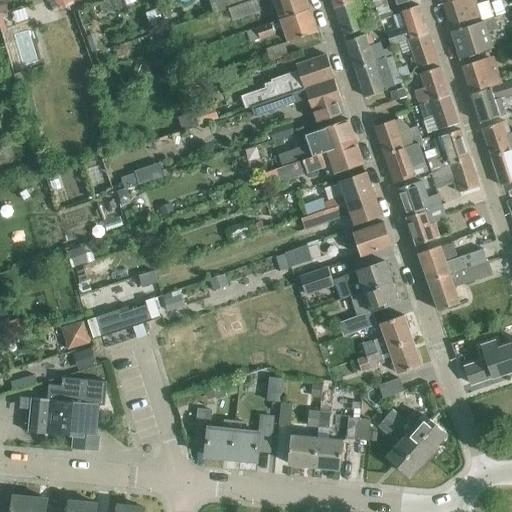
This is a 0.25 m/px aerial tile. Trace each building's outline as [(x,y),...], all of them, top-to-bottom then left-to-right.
[(79,3),(78,0),(46,0),(52,14),(79,3)] [(259,10),(255,0),(251,0),(229,8),(233,19),(259,10)] [(273,0),(275,3),(280,20),(309,10),(305,0),(273,0)] [(332,0),(336,8),(360,0),(332,0)] [(374,0),(360,0),(336,8),(344,34),(366,27),(365,23),(362,24),(359,17),(368,14),(366,8),(374,5),(377,14),(379,13),(374,0)] [(374,0),(379,13),(377,14),(378,16),(391,12),(386,0),(394,0),(397,5),(411,0),(374,0)] [(459,0),(444,5),(453,32),(484,22),(476,0),(459,0)] [(390,46),(398,44),(427,34),(417,6),(399,12),(400,15),(394,17),(392,17),(397,31),(386,35),(390,46)] [(309,10),(280,20),(247,32),(250,42),(261,38),(262,40),(275,35),(274,33),(284,30),(288,42),(317,32),(309,10)] [(392,17),(394,17),(392,12),(391,12),(378,16),(380,22),(392,17)] [(484,22),(453,32),(462,59),(493,49),(488,32),(498,29),(495,19),(484,22)] [(427,34),(398,44),(403,57),(411,54),(415,64),(412,65),(413,68),(436,61),(427,34)] [(347,42),(356,68),(356,69),(383,60),(383,59),(390,56),(387,49),(380,51),(378,44),(367,48),(364,40),(368,38),(366,35),(347,42)] [(266,50),(270,62),(286,56),(283,45),(266,50)] [(245,108),(334,79),(326,56),(297,66),(299,71),(271,80),(272,83),(265,85),(266,89),(241,97),(245,108)] [(390,57),(383,60),(356,69),(365,96),(402,83),(400,78),(400,77),(398,70),(395,71),(390,57)] [(464,68),(473,94),(502,85),(494,62),(488,64),(487,60),(464,68)] [(407,66),(398,70),(400,77),(410,74),(407,66)] [(411,93),(416,107),(448,97),(439,68),(413,77),(414,81),(418,80),(421,89),(411,93)] [(317,126),(345,117),(342,103),(334,79),(245,108),(246,110),(251,108),(255,118),(309,100),(313,111),(317,126)] [(511,81),(502,85),(473,94),(482,122),(505,115),(500,99),(511,95),(511,81)] [(448,97),(416,107),(421,122),(431,119),(436,131),(457,124),(448,97)] [(215,107),(194,113),(199,127),(219,120),(215,107)] [(199,127),(194,113),(178,119),(183,132),(199,127)] [(277,155),(281,167),(354,142),(346,120),(317,130),(303,135),(306,145),(277,155)] [(376,127),(385,155),(416,144),(422,142),(421,136),(411,139),(408,130),(398,133),(395,121),(376,127)] [(483,129),(492,157),(511,150),(511,133),(505,136),(503,128),(507,126),(506,122),(483,129)] [(428,161),(431,170),(468,159),(459,132),(433,141),(439,157),(428,161)] [(354,142),(281,167),(262,174),(266,184),(279,179),(280,182),(293,178),(291,174),(303,170),(305,174),(323,168),(326,172),(328,176),(362,165),(354,142)] [(138,168),(161,161),(156,144),(133,150),(138,168)] [(416,144),(385,155),(394,183),(413,177),(412,172),(424,168),(416,144)] [(511,150),(492,157),(501,185),(511,181),(511,150)] [(468,159),(431,170),(432,175),(437,190),(456,184),(459,194),(478,188),(468,159)] [(137,169),(121,174),(128,199),(144,194),(137,169)] [(326,205),(328,210),(372,195),(365,174),(339,183),(339,184),(324,189),(327,198),(324,199),(326,205)] [(421,182),(397,190),(406,218),(442,205),(439,196),(427,200),(421,182)] [(328,210),(315,215),(294,222),(298,232),(349,214),(353,225),(379,215),(372,195),(328,210)] [(442,205),(406,218),(416,246),(439,238),(433,222),(446,218),(442,205)] [(255,233),(250,219),(229,226),(234,240),(255,233)] [(356,242),(361,256),(391,246),(383,224),(354,234),(352,230),(341,234),(345,246),(356,242)] [(491,224),(473,232),(478,244),(497,236),(491,224)] [(88,244),(75,245),(77,262),(90,261),(88,244)] [(285,255),(291,269),(313,260),(308,246),(285,255)] [(418,254),(428,282),(487,262),(483,250),(445,263),(439,247),(418,254)] [(344,277),(351,296),(392,282),(385,262),(344,277)] [(487,262),(428,282),(437,310),(459,303),(453,287),(491,274),(487,262)] [(299,277),(306,294),(334,285),(329,268),(299,277)] [(358,317),(400,302),(392,282),(351,296),(358,317)] [(119,311),(96,318),(97,321),(102,336),(103,337),(125,330),(152,321),(161,319),(154,299),(146,302),(147,306),(120,315),(119,311)] [(362,344),(366,356),(413,340),(405,315),(381,323),(385,336),(362,344)] [(359,331),(354,318),(347,320),(352,334),(359,331)] [(102,336),(97,321),(89,324),(94,338),(102,336)] [(68,350),(91,344),(85,322),(62,329),(68,350)] [(323,341),(329,355),(341,350),(335,336),(323,341)] [(413,340),(366,356),(358,359),(362,371),(393,359),(398,373),(422,365),(413,340)] [(490,359),(479,363),(467,367),(472,384),(495,376),(495,374),(506,370),(507,372),(511,370),(511,346),(499,350),(502,360),(491,364),(490,359)] [(92,349),(73,354),(79,372),(97,366),(92,349)] [(95,452),(99,406),(101,406),(105,407),(107,382),(63,378),(62,386),(49,385),(47,400),(33,398),(29,433),(73,438),(72,449),(95,452)] [(378,386),(382,398),(404,391),(399,378),(378,386)] [(217,400),(238,394),(234,382),(213,388),(217,400)] [(320,413),(327,413),(328,409),(330,409),(332,385),(322,384),(320,413)] [(278,425),(288,426),(291,405),(280,404),(278,425)] [(308,426),(318,428),(320,413),(310,411),(308,426)] [(393,411),(385,419),(398,430),(405,421),(393,411)] [(207,457),(231,460),(234,424),(224,423),(223,431),(209,429),(210,413),(198,412),(194,446),(207,448),(207,457)] [(320,413),(318,428),(329,429),(331,414),(327,413),(320,413)] [(405,421),(398,430),(407,438),(431,460),(440,450),(436,448),(447,436),(426,417),(416,427),(407,419),(405,421)] [(234,424),(231,460),(256,462),(257,453),(269,454),(273,419),(260,418),(258,434),(243,433),(244,425),(234,424)] [(345,439),(356,440),(358,419),(348,418),(345,439)] [(358,441),(367,442),(370,420),(360,419),(358,441)] [(398,430),(385,419),(378,427),(391,438),(398,430)] [(288,465),(314,468),(317,440),(291,437),(288,465)] [(431,460),(407,438),(388,459),(410,478),(420,467),(423,469),(431,460)] [(317,440),(314,468),(340,471),(343,443),(317,440)] [(46,511),(48,499),(13,496),(11,511),(46,511)] [(96,511),(98,504),(69,501),(68,511),(96,511)]
